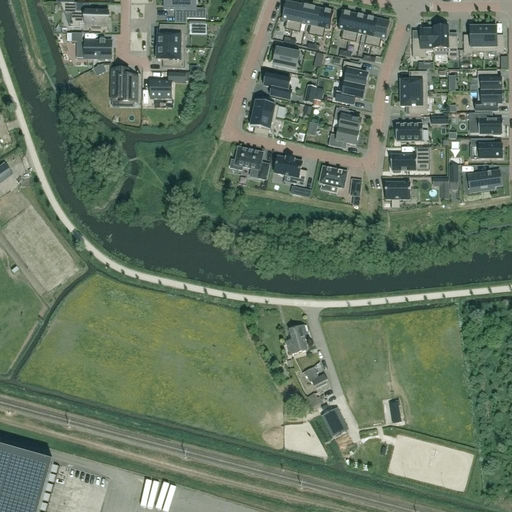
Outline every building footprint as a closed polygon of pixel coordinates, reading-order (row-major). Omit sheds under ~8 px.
[(163,0),(164,6),(164,11),(170,11),(186,11),(186,19),(205,19),(205,10),(196,10),(195,0),(163,0)] [(284,30),(292,32),(297,5),(285,2),(281,20),(286,21),(284,30)] [(90,12),(90,4),(76,4),(73,4),(60,3),(63,12),(71,13),(71,27),(74,27),(74,28),(79,28),(79,25),(85,25),(85,26),(91,26),(91,29),(100,29),(100,27),(107,27),(107,19),(108,19),(108,13),(90,12)] [(305,25),(309,7),(297,5),(294,23),(292,32),(299,33),(301,24),(305,25)] [(308,35),(315,37),(321,10),(309,7),(305,25),(310,26),(308,35)] [(150,10),(150,21),(168,21),(168,11),(150,10)] [(333,12),(321,10),(317,28),(315,36),(323,38),(324,29),(329,30),(333,12)] [(340,40),(348,42),(354,15),(341,12),(337,30),(342,31),(340,40)] [(361,35),(365,17),(354,15),(348,42),(355,43),(357,34),(361,35)] [(373,38),(377,20),(365,17),(361,35),(359,44),(367,46),(369,37),(373,38)] [(389,22),(377,20),(373,38),(371,47),(379,48),(380,39),(385,40),(389,22)] [(156,48),(185,49),(185,26),(171,26),(171,35),(156,35),(156,36),(155,36),(154,43),(156,43),(156,48)] [(471,53),(483,53),(483,28),(481,28),(481,26),(472,26),(472,28),(470,28),(470,39),(463,39),(463,55),(471,55),(471,53)] [(483,28),(483,53),(495,53),(496,55),(503,55),(503,39),(496,39),(496,28),(494,28),(494,26),(485,26),(485,28),(483,28)] [(433,29),(433,30),(433,52),(433,53),(447,53),(447,58),(457,58),(457,37),(448,37),(448,29),(445,29),(445,27),(436,27),(436,29),(433,29)] [(433,52),(433,30),(420,30),(420,38),(418,39),(412,39),(412,59),(425,58),(425,52),(433,52)] [(71,43),(81,43),(81,35),(71,35),(71,43)] [(105,62),(105,60),(111,60),(111,49),(109,49),(109,42),(105,42),(105,40),(100,40),(100,42),(84,41),(84,50),(86,50),(85,60),(97,60),(97,61),(105,62)] [(297,55),(298,50),(285,47),(284,52),(277,51),(274,66),(294,70),(298,55),(297,55)] [(185,49),(156,48),(156,51),(154,51),(154,58),(156,58),(156,61),(162,61),(162,69),(178,70),(178,62),(180,62),(181,49),(185,49)] [(341,83),(364,88),(367,75),(356,73),(358,66),(344,63),(342,70),(344,71),(341,83)] [(105,73),(102,65),(93,69),(96,77),(105,73)] [(127,77),(127,72),(111,71),(111,99),(120,99),(120,102),(135,103),(136,77),(127,77)] [(477,72),(477,92),(501,92),(501,79),(493,79),(493,72),(477,72)] [(400,95),(427,95),(427,73),(411,73),(411,82),(400,82),(400,95)] [(267,75),(266,77),(264,77),(262,85),(264,85),(264,87),(272,89),(270,97),(289,101),(291,92),(288,91),(290,80),(283,79),(284,77),(274,75),(273,77),(267,75)] [(171,82),(150,81),(150,99),(171,100),(171,82)] [(362,101),(364,88),(341,83),(339,95),(337,95),(335,102),(349,105),(351,98),(362,101)] [(501,92),(477,92),(477,105),(475,105),(475,112),(494,112),(494,105),(501,105),(501,103),(504,103),(503,95),(501,95),(501,92)] [(427,116),(427,95),(400,95),(400,108),(409,108),(409,116),(427,116)] [(255,102),(252,115),(275,120),(278,107),(274,106),(275,100),(264,98),(262,103),(255,102)] [(338,122),(337,129),(358,134),(361,121),(348,118),(349,112),(336,109),(333,121),(338,122)] [(502,135),(502,120),(492,120),(492,114),(473,114),(473,124),(478,124),(478,135),(492,135),(492,137),(500,137),(500,135),(502,135)] [(275,120),(252,115),(250,128),(257,129),(256,135),(267,137),(269,132),(273,132),(275,120)] [(395,142),(422,142),(422,125),(395,125),(395,142)] [(358,134),(337,129),(335,136),(330,135),(328,147),(341,150),(343,144),(355,146),(358,134)] [(478,147),(478,160),(502,160),(502,146),(486,146),(486,140),(470,140),(470,147),(478,147)] [(231,161),(230,169),(241,171),(242,168),(259,171),(257,179),(266,181),(269,166),(261,164),(263,155),(263,154),(262,154),(238,149),(238,148),(237,148),(237,149),(235,162),(231,161)] [(391,172),(392,172),(392,174),(400,174),(400,172),(416,172),(416,164),(429,164),(429,150),(415,150),(415,156),(391,156),(391,172)] [(277,158),(274,174),(293,178),(292,185),(304,187),(307,173),(300,171),(302,163),(293,162),(294,161),(286,159),(286,160),(277,158)] [(0,165),(0,179),(9,174),(3,163),(0,165)] [(457,167),(449,167),(449,183),(457,183),(457,167)] [(343,190),(347,173),(322,168),(319,184),(321,185),(320,191),(328,193),(329,187),(343,190)] [(499,172),(469,176),(471,193),(490,190),(490,188),(501,186),(499,172)] [(361,182),(351,180),(349,196),(359,198),(361,182)] [(433,187),(440,187),(440,201),(448,201),(448,180),(433,180),(433,187)] [(385,201),(410,201),(410,184),(385,184),(385,201)] [(289,356),(307,351),(304,341),(307,340),(303,327),(289,331),(292,341),(286,343),(289,356)] [(313,368),(304,373),(309,383),(311,382),(317,394),(330,387),(324,375),(318,378),(313,368)] [(356,384),(348,385),(349,392),(357,391),(356,384)] [(398,401),(388,403),(390,419),(401,417),(398,401)] [(321,417),(332,439),(346,432),(335,410),(321,417)] [(311,439),(314,445),(320,442),(317,436),(311,439)] [(322,444),(316,447),(324,463),(329,460),(322,444)] [(39,511),(53,463),(0,447),(0,511),(39,511)] [(224,511),(227,503),(203,498),(202,503),(200,503),(198,511),(199,511),(198,511),(224,511)]
